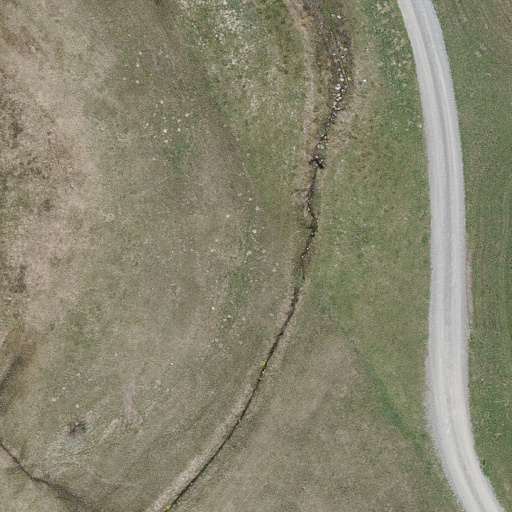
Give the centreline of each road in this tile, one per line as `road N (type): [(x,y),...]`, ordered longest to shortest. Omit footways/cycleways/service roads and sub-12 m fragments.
road 1 (track): [(414,408),(313,249),(183,0)]
road 2 (track): [(414,408),(444,351),(449,227),(432,73),(405,0)]
road 3 (track): [(479,511),(414,408)]
